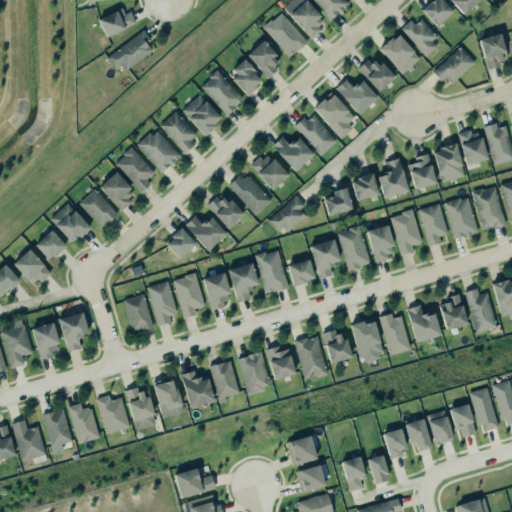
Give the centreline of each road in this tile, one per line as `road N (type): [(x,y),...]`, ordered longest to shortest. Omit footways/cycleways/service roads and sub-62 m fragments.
road 1 (residential): [(0,397),(511,253)]
road 2 (residential): [(395,0),(94,274),(118,364)]
